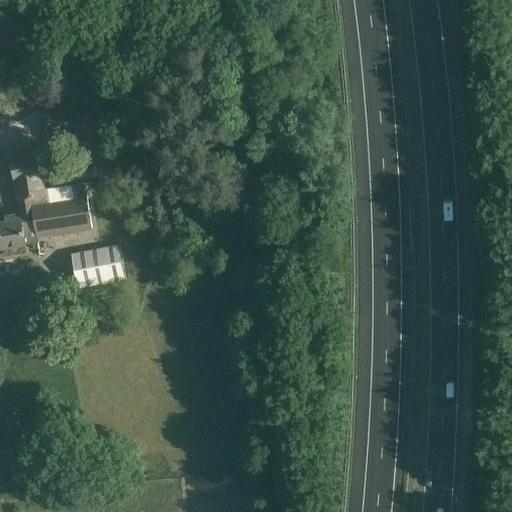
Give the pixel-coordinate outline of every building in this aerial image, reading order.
[(66,73),(72,113),(99,109),(98,100),(89,101),(85,71),(66,73)] [(87,131),(85,119),(49,125),(51,137),(87,131)] [(90,153),(99,152),(97,136),(88,137),(90,153)] [(38,152),(11,157),(15,184),(16,183),(21,215),(40,211),(38,199),(67,195),(66,186),(44,190),(38,152)] [(110,172),(107,155),(96,157),(100,174),(110,172)] [(40,211),(21,215),(6,217),(6,222),(0,223),(0,249),(13,248),(41,243),(39,235),(91,227),(86,193),(77,194),(75,185),(66,186),(67,195),(38,199),(40,211)] [(77,287),(105,282),(125,279),(119,245),(72,254),(77,287)] [(57,451),(53,434),(28,439),(31,456),(57,451)]
